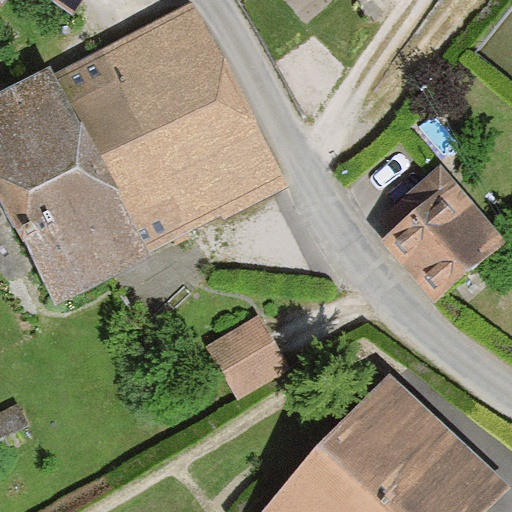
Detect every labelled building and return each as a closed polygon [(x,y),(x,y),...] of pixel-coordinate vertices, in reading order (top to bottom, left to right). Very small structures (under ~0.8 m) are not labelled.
[(54,0),(74,13),(83,0),(54,0)] [(291,186),(190,1),(56,74),(153,253),(157,259),(291,186)] [(0,101),(0,222),(45,311),(153,253),(56,74),(0,101)] [(378,248),(430,312),(503,254),(450,190),(378,248)] [(240,405),(293,375),(260,316),(207,346),(240,405)] [(493,511),(508,497),(387,381),(260,511),(493,511)]
